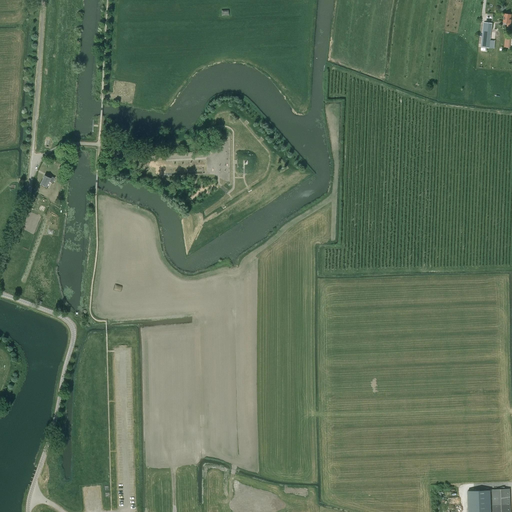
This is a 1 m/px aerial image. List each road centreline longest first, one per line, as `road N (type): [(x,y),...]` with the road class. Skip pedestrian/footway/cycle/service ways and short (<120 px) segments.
road 1 (unclassified): [(0,269),(31,178),(43,0)]
road 2 (unclassified): [(0,293),(73,328),(27,511)]
road 3 (track): [(319,483),(316,249)]
road 4 (track): [(343,511),(320,502),(319,483),(265,477),(202,453)]
